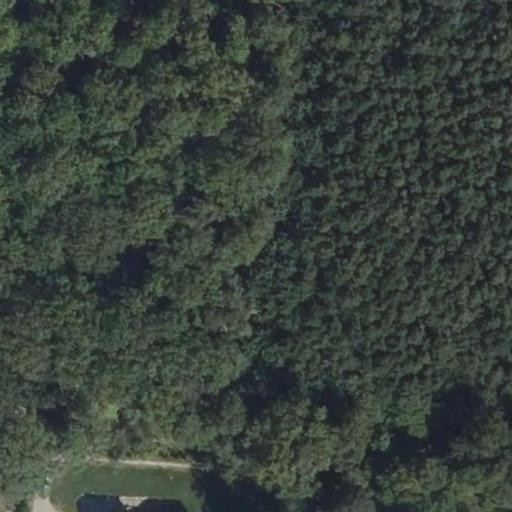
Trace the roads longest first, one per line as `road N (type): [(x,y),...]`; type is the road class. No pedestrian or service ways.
road 1 (track): [(511,486),(75,295)]
road 2 (track): [(75,295),(149,0)]
road 3 (track): [(75,295),(9,434),(0,435)]
